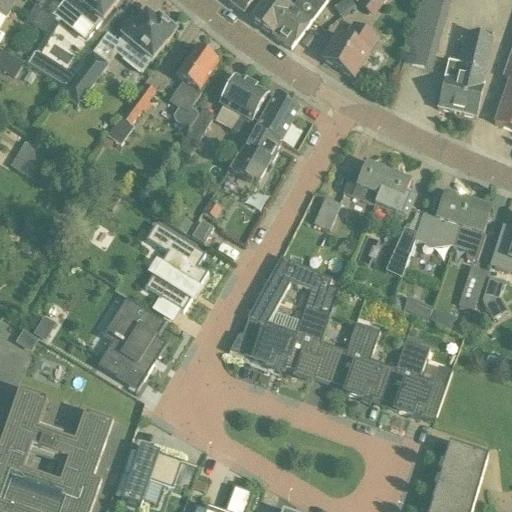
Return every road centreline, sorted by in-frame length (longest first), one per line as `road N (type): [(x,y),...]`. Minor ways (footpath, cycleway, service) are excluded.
road 1 (residential): [(511,182),(348,112),(199,386)]
road 2 (residential): [(199,386),(190,418),(339,511)]
road 3 (residential): [(370,443),(199,386)]
road 4 (residential): [(318,91),(262,57),(196,0)]
